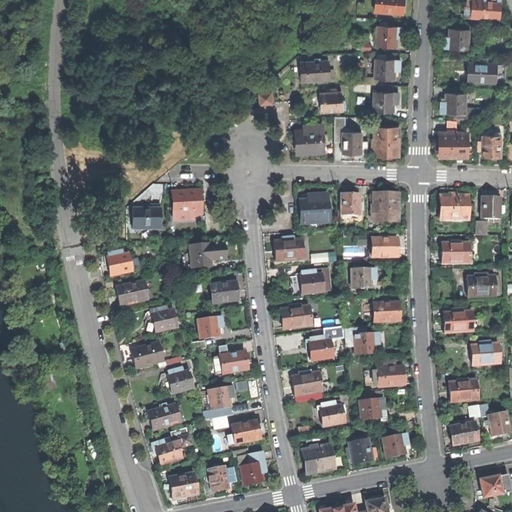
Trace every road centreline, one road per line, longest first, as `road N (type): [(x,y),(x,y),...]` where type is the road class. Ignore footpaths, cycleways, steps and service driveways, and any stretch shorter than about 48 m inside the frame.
road 1 (residential): [(147,511),(112,419),(69,240),(53,105),(60,0)]
road 2 (residential): [(249,171),(256,289),(294,494)]
road 3 (residential): [(420,173),(418,269),(436,465)]
road 4 (residential): [(426,0),(420,173)]
road 5 (residential): [(249,171),(420,173)]
road 6 (residential): [(294,494),(436,465)]
